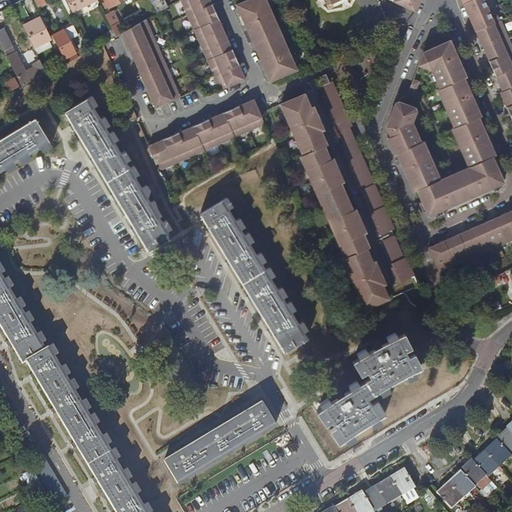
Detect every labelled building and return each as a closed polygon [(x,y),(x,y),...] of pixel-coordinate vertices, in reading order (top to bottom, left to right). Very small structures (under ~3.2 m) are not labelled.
[(33,11),(38,8),(34,0),(28,0),(33,11)] [(34,0),(38,8),(39,9),(47,5),(44,0),(34,0)] [(65,0),(72,12),(96,0),(65,0)] [(105,0),(110,8),(125,0),(105,0)] [(151,0),(158,12),(169,6),(165,0),(151,0)] [(181,0),(181,1),(220,92),(246,81),(243,73),(240,74),(239,71),(241,70),(237,61),(235,62),(233,59),(236,58),(229,43),(227,44),(225,41),(228,40),(224,30),(221,31),(220,28),(222,27),(216,12),(213,13),(212,10),(215,9),(211,0),(208,1),(207,0),(181,0)] [(248,0),(237,5),(251,37),(260,59),(270,81),(296,70),(266,0),(248,0)] [(390,0),(415,11),(420,0),(390,0)] [(473,23),(476,30),(501,19),(491,0),(462,0),(463,1),(464,5),(465,5),(467,10),(466,10),(472,24),(473,23)] [(23,25),(33,45),(37,43),(35,40),(45,35),(46,38),(49,36),(43,25),(42,26),(37,18),(23,25)] [(156,108),(180,97),(147,19),(124,32),(123,33),(156,108)] [(511,43),(501,19),(476,30),(482,45),(503,90),(500,92),(511,117),(511,43)] [(111,25),(117,36),(123,33),(124,32),(119,22),(111,25)] [(66,58),(65,58),(68,63),(79,57),(70,40),(79,35),(74,25),(54,35),(66,58)] [(5,26),(0,28),(0,40),(6,53),(15,48),(5,26)] [(108,42),(117,36),(114,31),(104,36),(108,42)] [(384,128),(385,130),(388,136),(385,137),(393,154),(395,153),(400,165),(410,186),(412,192),(415,191),(420,203),(418,205),(422,213),(426,215),(428,219),(507,183),(505,179),(507,174),(504,167),(501,169),(496,156),(499,155),(496,148),(486,127),(481,117),(484,116),(478,102),(471,88),(467,78),(469,77),(460,55),(452,36),(422,50),(421,53),(423,54),(421,61),(418,60),(416,63),(429,68),(437,88),(435,89),(451,128),(449,128),(466,168),(465,171),(441,181),(438,180),(420,142),(418,142),(410,122),(414,111),(413,107),(397,101),(393,102),(384,127),(384,128)] [(7,56),(24,87),(36,81),(33,75),(28,77),(14,52),(7,56)] [(43,64),(47,71),(61,63),(57,56),(43,64)] [(37,66),(42,77),(48,74),(47,71),(43,64),(43,63),(37,66)] [(21,85),(16,77),(5,83),(10,91),(21,85)] [(342,259),(365,310),(388,300),(383,286),(385,285),(383,280),(379,277),(377,272),(378,268),(376,262),(373,263),(367,250),(370,248),(364,234),(367,233),(364,226),(361,225),(358,218),(359,215),(359,213),(357,209),(354,210),(342,182),(344,181),(334,158),(332,159),(326,146),(328,144),(322,130),(325,129),(323,123),(319,121),(317,115),(318,112),(316,108),(315,106),(312,108),(310,107),(311,105),(306,93),(286,102),(282,103),(304,155),(301,156),(345,257),(342,259)] [(148,250),(170,237),(88,99),(66,111),(148,250)] [(149,146),(159,172),(265,126),(254,100),(149,146)] [(0,140),(0,171),(49,142),(35,120),(0,140)] [(285,352),(307,339),(223,201),(201,214),(285,352)] [(435,261),(441,273),(480,256),(507,242),(511,240),(511,210),(429,247),(435,261)] [(25,361),(115,511),(146,511),(48,348),(45,349),(0,272),(0,326),(22,363),(25,361)] [(500,274),(484,282),(486,288),(502,280),(500,274)] [(371,421),(384,413),(378,402),(372,406),(368,399),(379,391),(392,383),(401,378),(410,373),(421,368),(415,355),(409,358),(405,351),(411,348),(404,334),(396,338),(382,345),(369,352),(354,362),(361,375),(367,372),(371,380),(361,385),(348,392),(334,401),(318,412),(327,426),(333,422),(337,428),(331,432),(339,444),(346,438),(357,430),(371,421)] [(262,403),(164,460),(178,483),(276,425),(262,403)] [(496,439),(498,441),(510,455),(511,453),(511,432),(508,428),(496,439)] [(498,441),(486,451),(500,467),(511,456),(510,455),(498,441)] [(486,451),(474,461),(486,475),(489,477),(500,467),(486,451)] [(472,460),(460,470),(461,471),(476,487),(480,492),(492,481),(472,460)] [(391,478),(402,496),(416,487),(405,469),(391,478)] [(461,471),(450,481),(464,497),(476,487),(461,471)] [(378,486),(389,504),(402,496),(391,478),(378,486)] [(40,480),(32,484),(38,496),(47,491),(40,480)] [(438,492),(452,508),(464,497),(450,481),(438,492)] [(378,486),(364,494),(374,510),(375,511),(389,504),(378,486)] [(349,500),(356,511),(369,511),(374,510),(364,494),(363,492),(349,500)] [(335,508),(337,511),(356,511),(349,500),(335,508)]
